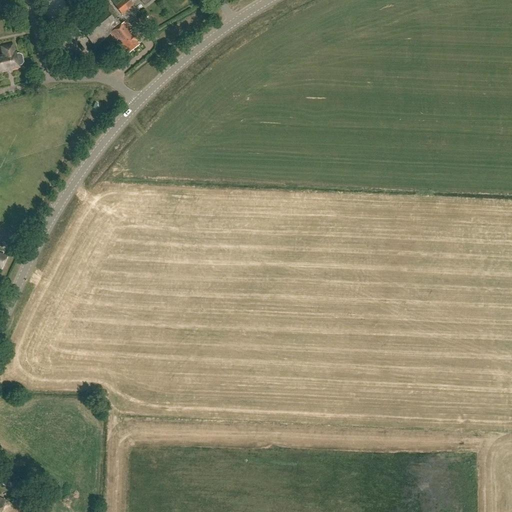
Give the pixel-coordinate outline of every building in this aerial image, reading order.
[(134,5),(129,0),(113,0),(111,2),(121,14),(134,5)] [(156,0),(140,0),(147,8),(156,0)] [(119,16),(109,4),(79,28),(94,47),(110,33),(126,54),(136,46),(135,43),(140,39),(135,32),(133,34),(124,22),(121,25),(116,18),(119,16)] [(148,23),(143,16),(138,21),(142,27),(148,23)] [(18,53),(15,53),(15,54),(13,45),(1,48),(3,56),(0,56),(0,72),(19,68),(19,66),(21,66),(23,62),(22,55),(18,53)] [(7,479),(3,484),(11,490),(15,485),(7,479)] [(41,490),(20,481),(16,489),(37,499),(41,490)]
